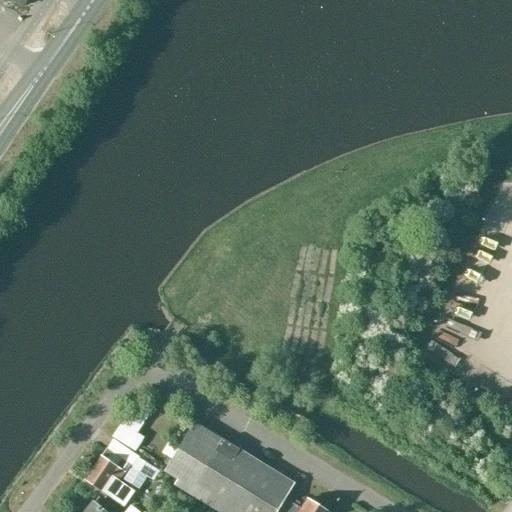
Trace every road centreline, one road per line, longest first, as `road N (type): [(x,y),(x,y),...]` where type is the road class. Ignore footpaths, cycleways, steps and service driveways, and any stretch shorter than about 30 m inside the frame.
road 1 (unclassified): [(26,511),(119,390),(148,379),(183,389),(389,511)]
road 2 (primary): [(4,123),(93,0)]
